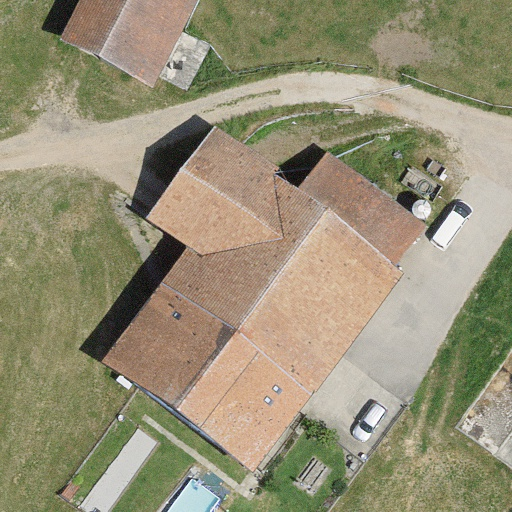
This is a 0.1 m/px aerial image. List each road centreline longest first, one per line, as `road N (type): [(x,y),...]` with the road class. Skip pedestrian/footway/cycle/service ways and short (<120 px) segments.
road 1 (track): [(511,143),(368,94),(315,88),(0,159)]
road 2 (track): [(511,187),(406,322)]
